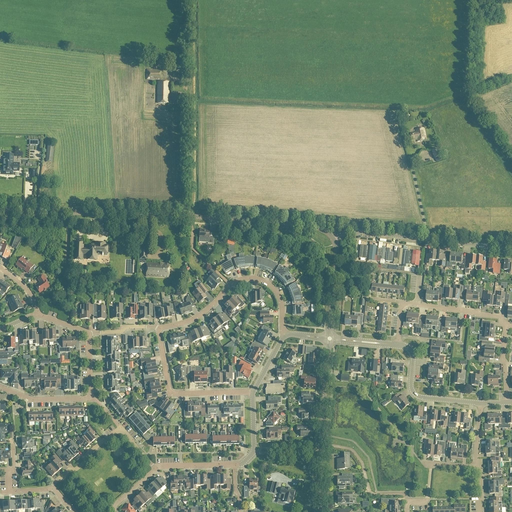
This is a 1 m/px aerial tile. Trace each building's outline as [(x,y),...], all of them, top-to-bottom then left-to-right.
[(146,79),(161,80),(161,70),(146,69),(146,79)] [(169,81),(158,81),(157,103),(169,103),(169,81)] [(181,93),(172,93),(172,103),(181,103),(181,93)] [(427,140),(424,128),(415,130),(415,132),(410,133),(412,140),(417,139),(417,142),(426,140),(427,140)] [(61,151),(69,152),(71,135),(63,134),(61,151)] [(55,151),(56,146),(47,145),(44,160),(51,161),(53,151),(55,151)] [(4,158),(3,166),(19,167),(19,164),(13,163),(13,155),(8,154),(6,154),(6,155),(6,158),(4,158)] [(19,167),(3,166),(3,175),(13,175),(13,171),(19,171),(19,167)] [(209,230),(200,229),(199,242),(207,243),(212,243),(213,237),(209,237),(209,230)] [(7,246),(0,243),(0,253),(0,254),(0,255),(0,257),(2,257),(3,257),(2,258),(7,260),(10,252),(6,250),(7,246)] [(76,243),(75,260),(82,260),(82,254),(88,254),(88,259),(96,260),(97,254),(107,255),(107,246),(104,246),(104,244),(96,244),(96,245),(90,245),(90,249),(82,249),(82,243),(76,243)] [(367,258),(369,245),(361,244),(360,258),(367,258)] [(403,249),(399,248),(398,258),(395,258),(395,262),(401,263),(403,249)] [(413,249),(412,263),(416,263),(416,260),(419,260),(421,250),(413,249)] [(436,261),(437,251),(430,251),(430,255),(427,254),(426,264),(431,264),(432,260),(436,261)] [(437,251),(436,261),(440,261),(440,266),(445,267),(446,255),(443,255),(443,252),(437,251)] [(456,263),(457,254),(451,253),(450,259),(447,259),(446,268),(449,268),(452,268),(452,266),(452,263),(456,263)] [(245,268),(243,257),(243,254),(239,254),(239,257),(239,259),(238,259),(236,260),(236,258),(232,259),(236,270),(240,268),(245,268)] [(463,254),(457,254),(456,263),(459,263),(459,269),(464,269),(465,260),(462,260),(463,254)] [(465,269),(465,273),(469,274),(469,272),(469,271),(471,271),(471,269),(471,265),(476,266),(476,256),(470,255),(470,260),(466,260),(465,269)] [(243,257),(245,268),(249,267),(253,268),(255,257),(251,256),(251,258),(249,258),(248,258),(248,256),(243,257)] [(476,256),(476,266),(480,266),(479,270),(485,271),(486,262),(482,262),(483,256),(476,256)] [(264,270),(267,259),(263,258),(263,260),(261,259),(260,259),(260,257),(256,257),(255,268),(259,268),(264,270)] [(22,258),(16,265),(21,269),(22,268),(28,273),(33,266),(30,263),(29,264),(22,258)] [(271,261),(267,259),(264,270),(268,271),(272,274),(277,264),(275,262),(273,264),(272,263),(271,263),(271,261)] [(490,259),(489,269),(494,269),(493,273),(499,274),(500,266),(496,266),(497,260),(490,259)] [(224,262),(220,265),(226,275),(231,272),(234,270),(231,260),(228,261),(228,263),(227,263),(226,264),(224,262)] [(147,263),(146,276),(169,277),(170,264),(147,263)] [(280,280),(288,272),(285,269),(283,270),(282,269),(281,268),(282,267),(279,265),(273,274),(276,276),(280,280)] [(214,289),(220,283),(217,280),(219,277),(211,270),(209,272),(207,275),(210,278),(206,281),(214,289)] [(288,272),(280,280),(283,283),(285,287),(295,281),(293,278),(291,279),(290,278),(289,276),(291,275),(288,272)] [(40,283),(35,286),(40,293),(49,287),(47,283),(46,284),(45,282),(47,280),(43,275),(38,279),(40,283)] [(3,295),(5,293),(10,286),(5,282),(4,283),(1,280),(0,281),(0,290),(1,291),(0,291),(0,294),(2,295),(3,295)] [(194,285),(197,290),(193,293),(200,302),(201,302),(204,301),(203,299),(206,297),(204,294),(207,291),(199,281),(194,285)] [(290,296),(301,292),(299,288),(297,289),(297,287),(296,286),(298,285),(296,282),(286,288),(288,291),(290,296)] [(452,299),(453,290),(449,290),(449,285),(443,285),(443,292),(446,293),(446,299),(452,299)] [(432,301),(433,292),(429,292),(430,289),(427,288),(427,286),(424,286),(423,294),(426,295),(426,301),(432,301)] [(453,290),(452,299),(459,300),(459,294),(463,294),(463,287),(458,286),(454,286),(453,290)] [(472,301),(473,292),(469,292),(470,286),(464,286),(464,294),(467,294),(466,301),(472,301)] [(473,292),(472,301),(478,302),(479,295),(482,296),(482,288),(477,287),(477,293),(473,292)] [(436,292),(433,292),(432,301),(438,302),(439,296),(441,296),(442,288),(439,288),(439,289),(437,289),(436,292)] [(256,291),(256,293),(251,293),(251,297),(251,304),(259,304),(262,302),(264,302),(264,291),(256,291)] [(302,296),(301,292),(290,296),(292,301),(292,304),(303,303),(303,300),(301,300),(301,298),(300,297),(302,296)] [(493,306),(494,297),(490,296),(490,292),(484,292),(483,301),(487,301),(487,306),(493,306)] [(497,297),(494,297),(493,306),(495,306),(494,307),(495,308),(498,308),(499,308),(499,307),(500,307),(500,301),(504,301),(505,293),(498,292),(497,297)] [(13,312),(23,308),(18,295),(8,300),(13,312)] [(187,303),(184,304),(187,313),(192,312),(189,302),(192,301),(191,298),(190,297),(187,298),(186,300),(187,303)] [(234,297),(229,301),(236,309),(236,308),(238,307),(239,308),(240,308),(241,307),(245,304),(241,300),(238,302),(234,297)] [(121,298),(121,304),(116,304),(116,307),(115,307),(115,309),(110,309),(110,312),(112,312),(112,319),(119,319),(119,312),(123,312),(123,304),(123,298),(121,298)] [(187,313),(184,304),(180,305),(179,302),(177,303),(177,301),(174,303),(176,308),(179,307),(182,315),(187,313)] [(236,309),(229,301),(224,306),(227,309),(227,310),(227,311),(225,313),(229,317),(232,314),(235,317),(240,313),(236,308),(236,309)] [(97,304),(93,304),(93,316),(97,316),(97,319),(105,319),(105,307),(97,307),(97,304)] [(152,317),(152,311),(152,304),(145,304),(140,304),(140,308),(140,319),(148,319),(148,317),(152,317)] [(167,308),(164,309),(165,318),(171,317),(170,311),(174,310),(173,304),(167,305),(166,308),(167,308)] [(89,310),(93,310),(93,305),(80,305),(80,310),(80,319),(89,319),(89,310)] [(134,312),(137,312),(137,305),(131,305),(131,309),(127,309),(127,319),(134,319),(134,312)] [(293,310),(292,315),(303,316),(304,312),(302,312),(302,310),(302,309),(306,308),(306,305),(292,306),(293,310)] [(163,306),(159,307),(157,307),(157,306),(153,307),(154,313),(158,313),(159,319),(165,318),(164,309),(163,306)] [(263,323),(273,323),(273,316),(269,316),(269,312),(260,312),(260,319),(263,319),(263,323)] [(349,313),(346,313),(343,313),(342,318),(345,319),(345,325),(351,326),(352,317),(348,317),(349,313)] [(412,324),(413,313),(409,313),(408,314),(408,315),(407,315),(406,321),(404,320),(403,326),(409,327),(409,323),(412,324)] [(413,313),(412,324),(415,324),(415,328),(422,328),(422,322),(418,322),(419,316),(418,316),(418,315),(418,314),(413,313)] [(228,324),(227,322),(229,320),(224,314),(221,316),(220,314),(215,318),(221,326),(222,326),(223,327),(224,327),(227,325),(228,324)] [(357,320),(363,320),(363,314),(355,314),(354,317),(352,317),(351,326),(353,326),(353,327),(356,327),(356,326),(357,326),(357,320)] [(432,326),(432,317),(427,317),(426,323),(423,323),(422,329),(428,329),(431,330),(431,326),(432,326)] [(432,317),(432,326),(435,326),(435,330),(440,330),(440,324),(438,324),(438,318),(432,317)] [(215,335),(223,329),(221,326),(215,318),(210,322),(211,323),(208,325),(215,335)] [(453,319),(452,319),(451,331),(455,332),(457,332),(457,335),(460,335),(461,329),(458,329),(456,329),(457,320),(457,319),(456,318),(454,318),(453,318),(453,319)] [(451,331),(452,319),(446,319),(446,324),(442,324),(441,331),(445,332),(448,332),(448,331),(451,331)] [(484,332),(494,333),(495,326),(489,325),(489,322),(482,321),(481,327),(483,328),(483,331),(484,332)] [(261,336),(270,341),(273,335),(269,333),(271,330),(263,326),(260,331),(263,333),(261,336)] [(197,330),(200,339),(210,336),(207,328),(203,329),(203,328),(197,330)] [(200,339),(197,330),(191,332),(191,334),(188,335),(191,343),(200,339)] [(29,341),(29,331),(23,332),(23,338),(19,338),(20,345),(26,344),(26,341),(29,341)] [(35,331),(29,331),(29,341),(29,344),(35,344),(35,346),(39,346),(39,335),(35,335),(35,331)] [(49,340),(49,331),(42,331),(42,335),(39,335),(39,346),(45,346),(45,340),(49,340)] [(49,343),(53,343),(54,344),(59,344),(59,335),(56,335),(55,331),(49,331),(49,340),(49,343)] [(494,333),(484,332),(483,335),(480,335),(479,340),(487,341),(487,338),(494,339),(494,333)] [(176,334),(178,344),(182,344),(183,347),(188,346),(187,339),(184,339),(183,333),(176,334)] [(178,344),(176,334),(170,336),(171,345),(168,346),(169,353),(173,352),(172,349),(174,348),(174,345),(178,344)] [(106,344),(115,344),(115,341),(118,341),(118,336),(107,336),(107,339),(106,339),(106,344)] [(253,343),(260,347),(262,344),(267,346),(270,341),(261,336),(259,339),(256,338),(254,343),(253,343)] [(11,339),(4,339),(7,339),(7,349),(15,348),(15,351),(18,351),(18,343),(15,343),(15,338),(11,338),(11,339)] [(69,348),(69,338),(62,338),(63,344),(59,344),(60,353),(70,352),(69,348)] [(76,338),(69,338),(69,348),(76,348),(76,350),(79,350),(79,342),(76,342),(76,338)] [(139,339),(139,352),(143,352),(150,352),(149,342),(146,342),(146,338),(139,339)] [(215,340),(221,350),(224,348),(221,345),(218,338),(215,340)] [(130,341),(130,343),(129,343),(129,353),(136,353),(136,352),(139,352),(139,339),(133,339),(133,341),(130,341)] [(482,342),(478,341),(478,343),(482,343),(482,345),(481,348),(484,348),(485,348),(485,352),(494,353),(495,347),(489,346),(489,342),(482,342)] [(431,351),(440,352),(441,348),(445,348),(445,343),(438,342),(437,345),(432,345),(431,351)] [(260,347),(253,343),(250,348),(253,350),(251,353),(260,358),(263,353),(257,349),(259,346),(260,347)] [(306,347),(305,350),(305,354),(309,354),(308,365),(317,366),(318,355),(316,355),(316,348),(306,347)] [(294,359),(293,358),(296,353),(288,349),(286,353),(286,354),(283,359),(290,363),(292,364),(294,365),(295,364),(296,361),(296,360),(294,359)] [(116,350),(107,350),(107,356),(113,356),(113,358),(119,358),(119,353),(116,353),(116,350)] [(440,352),(431,351),(430,358),(436,358),(436,362),(443,362),(444,357),(440,356),(440,352)] [(4,352),(4,356),(0,356),(0,364),(7,364),(7,359),(11,358),(11,356),(15,354),(15,352),(4,352)] [(494,353),(485,352),(484,356),(479,356),(479,362),(489,363),(489,359),(493,360),(494,353)] [(260,358),(251,353),(249,357),(246,355),(243,360),(251,364),(253,361),(257,364),(260,358)] [(119,358),(113,358),(113,361),(107,361),(107,366),(116,366),(116,363),(120,363),(119,358)] [(142,370),(156,367),(155,361),(151,362),(150,358),(140,360),(142,366),(142,370)] [(347,371),(364,372),(364,368),(365,368),(365,360),(351,359),(351,362),(347,362),(348,362),(347,371)] [(403,372),(404,364),(397,364),(397,361),(391,360),(390,363),(392,363),(392,371),(403,372)] [(243,367),(240,373),(238,373),(238,378),(242,378),(243,375),(244,376),(248,378),(252,371),(249,369),(251,366),(241,361),(239,365),(243,367)] [(376,377),(379,377),(380,366),(377,366),(377,361),(371,361),(370,372),(376,372),(376,377)] [(429,367),(429,373),(438,374),(439,370),(443,370),(443,364),(436,364),(435,367),(429,367)] [(185,374),(189,374),(189,366),(186,366),(183,368),(181,365),(175,369),(178,373),(178,382),(182,381),(182,380),(185,380),(185,374)] [(116,366),(107,366),(107,372),(114,372),(114,375),(120,375),(120,372),(121,372),(121,369),(117,369),(116,369),(116,366)] [(282,378),(289,378),(289,372),(293,371),(293,372),(293,366),(281,366),(282,369),(277,370),(277,377),(277,378),(278,378),(278,380),(281,380),(282,379),(282,378)] [(156,367),(142,370),(143,374),(144,380),(154,378),(153,375),(157,374),(156,367)] [(200,383),(200,373),(200,367),(190,367),(191,378),(194,378),(194,383),(200,383)] [(222,374),(222,384),(229,384),(229,380),(232,380),(232,367),(226,367),(226,374),(222,374)] [(204,373),(200,373),(200,383),(207,382),(207,377),(210,377),(210,368),(204,368),(204,373)] [(11,383),(18,383),(18,370),(2,371),(2,377),(11,377),(11,383)] [(222,372),(218,372),(218,370),(212,370),(212,380),(216,380),(216,384),(222,384),(222,374),(222,372)] [(33,374),(30,374),(31,388),(37,388),(36,379),(40,379),(40,376),(40,371),(36,371),(36,374),(33,374)] [(461,384),(465,384),(466,371),(460,371),(459,375),(455,374),(454,384),(461,384)] [(483,379),(483,372),(476,371),(476,376),(472,375),(471,385),(478,386),(479,378),(483,379)] [(501,379),(501,371),(495,371),(496,376),(488,377),(488,385),(495,385),(495,386),(498,386),(498,379),(501,379)] [(30,374),(30,379),(28,379),(27,372),(21,372),(21,379),(24,379),(25,388),(31,388),(30,374)] [(438,374),(429,373),(428,380),(434,380),(434,384),(442,385),(443,381),(442,381),(442,379),(440,378),(440,374),(438,374)] [(60,375),(54,375),(54,374),(50,374),(50,379),(51,389),(57,389),(57,385),(60,385),(60,375)] [(114,378),(107,378),(107,383),(116,383),(118,383),(118,380),(120,380),(120,378),(120,375),(114,375),(114,378)] [(398,382),(399,376),(391,375),(390,381),(392,381),(391,387),(401,388),(402,382),(398,382)] [(51,389),(50,379),(47,379),(47,376),(41,376),(41,381),(41,385),(45,385),(45,389),(51,389)] [(71,391),(70,376),(60,376),(61,386),(64,386),(64,391),(71,391)] [(80,377),(75,377),(75,376),(70,376),(71,391),(77,391),(77,386),(80,386),(80,377)] [(310,380),(310,377),(301,376),(301,381),(304,381),(304,388),(315,389),(315,385),(315,381),(310,380)] [(144,380),(145,390),(150,389),(160,387),(159,380),(154,381),(154,378),(144,380)] [(281,384),(282,384),(282,381),(273,381),(273,384),(266,384),(267,390),(265,390),(265,394),(281,394),(281,384)] [(116,383),(107,383),(108,389),(114,389),(114,392),(124,392),(124,388),(118,388),(118,386),(117,386),(116,383)] [(160,387),(150,389),(151,393),(146,394),(147,399),(155,398),(155,394),(161,393),(160,387)] [(309,403),(313,403),(313,396),(308,396),(308,392),(301,392),(301,396),(303,396),(303,405),(309,405),(309,403)] [(113,408),(120,402),(118,400),(121,397),(117,393),(112,397),(114,399),(109,403),(113,408)] [(403,409),(409,404),(405,399),(405,398),(403,396),(401,398),(398,394),(392,399),(396,404),(398,402),(403,409)] [(266,409),(277,409),(277,403),(281,403),(281,397),(273,398),(273,401),(266,402),(266,406),(266,409)] [(120,402),(113,408),(117,413),(124,407),(122,404),(126,400),(127,399),(125,398),(124,399),(120,402)] [(163,411),(169,402),(163,398),(159,404),(157,403),(156,400),(149,403),(150,406),(154,404),(163,411)] [(174,406),(169,402),(163,411),(166,413),(164,416),(168,420),(174,412),(171,410),(174,406)] [(188,408),(184,408),(184,417),(190,417),(190,412),(194,412),(195,412),(194,403),(188,403),(188,408)] [(201,403),(194,403),(195,412),(194,412),(195,417),(196,417),(198,417),(199,416),(205,416),(205,419),(205,413),(205,407),(201,407),(201,403)] [(124,407),(117,413),(121,417),(123,415),(126,418),(133,412),(127,404),(124,407)] [(221,418),(221,412),(219,412),(218,405),(213,406),(213,415),(216,414),(216,416),(216,417),(219,417),(219,418),(221,418)] [(229,414),(229,405),(223,405),(223,412),(221,412),(221,418),(224,418),(225,418),(226,417),(226,416),(226,414),(229,414)] [(240,405),(235,405),(235,416),(238,416),(238,418),(240,417),(240,423),(243,423),(243,417),(243,411),(243,405),(240,405)] [(423,413),(423,408),(417,407),(417,408),(414,408),(414,416),(419,417),(419,420),(426,421),(426,414),(423,413)] [(302,419),(311,419),(311,411),(305,412),(305,409),(299,409),(299,415),(302,415),(302,419)] [(276,412),(276,411),(270,412),(270,414),(267,418),(269,420),(267,421),(267,422),(266,423),(266,427),(273,427),(273,424),(280,418),(276,414),(276,412)] [(437,422),(438,412),(432,412),(431,415),(428,415),(427,425),(433,425),(433,421),(437,422)] [(438,412),(437,422),(441,422),(441,426),(447,427),(448,417),(444,417),(445,413),(438,412)] [(460,424),(461,413),(455,412),(455,414),(454,418),(449,417),(448,428),(455,428),(456,423),(460,424)] [(132,424),(140,417),(136,413),(129,419),(131,422),(131,423),(132,424)] [(461,413),(460,424),(460,425),(464,426),(464,429),(470,430),(471,419),(467,419),(468,415),(467,415),(467,413),(461,413)] [(494,424),(494,415),(488,415),(488,421),(484,421),(485,430),(488,430),(488,429),(491,429),(491,424),(494,424)] [(505,428),(504,419),(501,419),(501,415),(494,415),(494,424),(498,424),(499,428),(505,428)] [(143,421),(140,417),(132,424),(133,425),(134,425),(136,427),(143,421)] [(147,425),(143,421),(136,427),(138,430),(138,431),(139,432),(147,425)] [(0,442),(4,442),(3,432),(9,431),(9,424),(0,425),(0,442)] [(150,429),(147,425),(139,432),(140,433),(141,433),(143,435),(146,432),(150,429)] [(297,425),(297,429),(297,432),(300,432),(301,436),(311,436),(310,429),(304,429),(304,425),(297,425)] [(90,427),(90,428),(87,430),(89,432),(85,436),(91,443),(95,439),(93,436),(95,434),(94,432),(90,427)] [(277,434),(281,434),(281,428),(269,428),(269,432),(266,432),(267,439),(277,439),(277,434)] [(181,431),(181,432),(179,432),(179,439),(181,439),(181,442),(185,442),(185,444),(188,444),(188,445),(190,445),(190,435),(185,435),(185,431),(181,431)] [(153,435),(150,435),(150,440),(153,440),(153,446),(156,446),(156,448),(158,448),(158,438),(155,438),(155,434),(153,434),(153,435)] [(82,439),(80,436),(75,440),(79,445),(81,443),(82,444),(83,444),(86,447),(91,443),(85,436),(82,439)] [(25,453),(26,457),(32,457),(32,453),(31,453),(31,449),(33,449),(32,447),(36,447),(36,440),(32,440),(32,439),(22,439),(22,449),(26,449),(26,453),(25,453)] [(499,445),(499,442),(498,439),(492,439),(493,442),(486,442),(486,448),(495,448),(495,445),(499,445)] [(434,456),(435,447),(431,446),(432,441),(425,440),(424,451),(428,451),(427,455),(434,456)] [(67,451),(74,458),(79,454),(76,450),(78,448),(75,445),(72,441),(67,445),(70,448),(67,451)] [(435,447),(434,456),(440,457),(441,451),(444,451),(445,442),(439,442),(438,447),(435,447)] [(450,443),(449,445),(448,451),(451,452),(451,459),(457,460),(458,450),(454,450),(455,446),(455,444),(450,443)] [(458,450),(457,460),(463,460),(463,453),(466,453),(467,446),(461,445),(461,450),(458,450)] [(495,452),(495,448),(486,448),(486,454),(493,454),(493,457),(499,457),(499,451),(495,452)] [(74,458),(67,451),(65,453),(61,449),(56,453),(63,461),(66,459),(69,462),(74,458)] [(5,462),(4,459),(11,459),(10,452),(4,452),(4,450),(0,450),(0,463),(2,463),(2,462),(5,462)] [(344,468),(349,468),(349,453),(341,454),(341,459),(337,459),(337,470),(344,469),(344,468)] [(50,465),(57,472),(62,468),(59,464),(61,462),(55,455),(51,459),(53,461),(50,464),(50,465)] [(489,468),(500,468),(500,465),(500,458),(494,458),(490,458),(490,462),(488,462),(489,468)] [(33,476),(33,471),(32,468),(31,468),(31,462),(25,462),(25,467),(24,468),(22,468),(22,476),(33,476)] [(50,465),(47,468),(45,464),(40,468),(46,475),(49,473),(52,476),(57,472),(50,465)] [(500,468),(489,468),(489,469),(488,470),(488,472),(489,473),(489,474),(495,474),(495,477),(501,477),(501,471),(500,471),(500,468)] [(352,481),(352,479),(352,474),(342,474),(342,477),(337,477),(337,486),(339,486),(339,489),(344,489),(344,486),(349,486),(349,483),(351,483),(351,481),(352,481)] [(190,490),(190,482),(190,483),(186,483),(186,476),(180,477),(180,487),(184,487),(184,490),(185,491),(190,491),(190,490)] [(193,482),(190,482),(190,490),(196,490),(196,486),(200,486),(200,476),(193,476),(193,482)] [(210,490),(210,480),(206,480),(206,476),(200,476),(200,486),(204,485),(204,490),(210,490)] [(220,485),(220,476),(213,476),(213,480),(210,480),(210,490),(216,489),(216,485),(220,485)] [(226,476),(220,476),(220,485),(224,485),(224,489),(230,489),(230,479),(226,480),(226,476)] [(153,482),(160,490),(167,484),(167,483),(162,477),(159,479),(158,478),(153,482)] [(180,487),(180,477),(174,477),(174,480),(170,480),(170,488),(171,490),(176,490),(176,487),(180,487)] [(249,487),(244,487),(244,498),(249,498),(249,492),(250,492),(250,490),(257,490),(257,493),(261,493),(260,487),(257,487),(257,479),(249,479),(249,487)] [(489,488),(499,488),(498,486),(503,485),(503,479),(496,479),(496,482),(489,482),(489,488)] [(148,487),(149,488),(147,490),(148,492),(152,497),(160,490),(153,482),(148,487)] [(283,499),(282,502),(290,504),(291,502),(293,502),(294,496),(295,491),(290,490),(290,489),(286,488),(286,489),(281,488),(280,491),(277,490),(279,484),(270,482),(268,492),(276,494),(276,493),(280,494),(279,498),(283,499)] [(499,488),(489,488),(489,494),(496,494),(496,497),(502,497),(502,491),(499,492),(499,488)] [(146,494),(144,492),(139,496),(145,504),(150,499),(152,502),(155,500),(152,497),(148,492),(146,494)] [(352,504),(352,493),(342,493),(342,496),(338,496),(338,504),(352,504)] [(134,500),(135,502),(132,504),(133,505),(137,510),(139,511),(142,510),(140,508),(145,504),(139,496),(134,500)] [(395,499),(385,499),(381,499),(381,503),(384,506),(385,506),(390,505),(390,509),(399,509),(399,503),(395,503),(395,499)] [(492,499),(492,502),(490,502),(490,508),(502,508),(502,505),(501,499),(495,499),(492,499)] [(39,500),(33,500),(34,509),(37,509),(37,511),(43,511),(43,504),(40,505),(39,500)] [(10,511),(9,502),(3,502),(3,509),(0,509),(0,511),(6,511),(10,511)]
